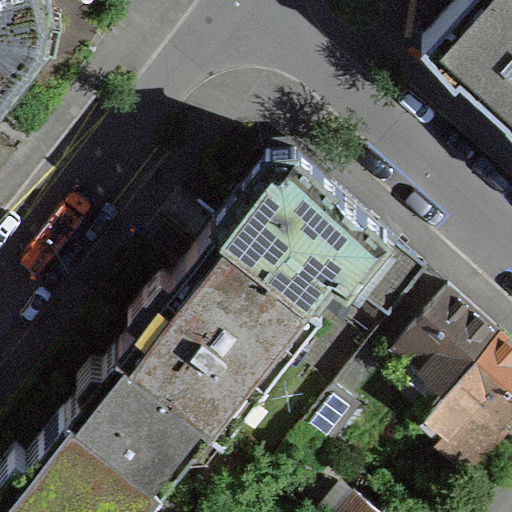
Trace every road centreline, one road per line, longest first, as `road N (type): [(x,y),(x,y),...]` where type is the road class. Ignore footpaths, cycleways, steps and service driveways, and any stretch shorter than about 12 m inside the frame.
road 1 (residential): [(0,311),(247,1)]
road 2 (residential): [(247,1),(511,240)]
